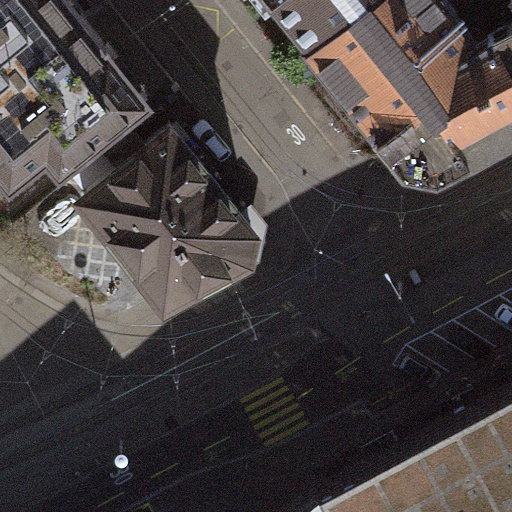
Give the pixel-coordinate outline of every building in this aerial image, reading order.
[(0,0),(0,157),(11,171),(46,143),(60,160),(148,91),(108,41),(106,43),(80,9),(72,0),(0,0)] [(281,0),(310,36),(312,38),(359,0),(281,0)] [(444,0),(359,0),(312,38),(310,36),(307,39),(405,160),(422,164),(439,168),(511,128),(511,64),(494,31),(476,41),(444,0)] [(511,21),(494,31),(511,64),(511,21)] [(253,226),(170,120),(83,190),(146,268),(142,274),(146,280),(151,285),(157,282),(166,294),(249,250),(253,226)] [(345,511),(511,511),(511,374),(369,451),(338,467),(320,477),(325,486),(345,511)] [(345,511),(325,486),(293,511),(345,511)]
